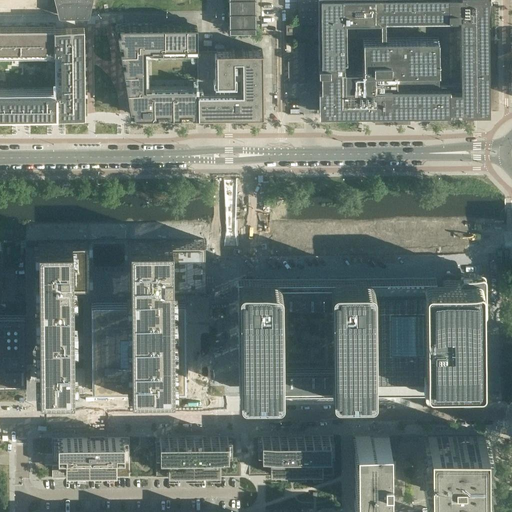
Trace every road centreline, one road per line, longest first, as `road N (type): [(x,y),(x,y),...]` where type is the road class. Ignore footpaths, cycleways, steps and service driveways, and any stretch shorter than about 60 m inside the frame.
road 1 (unclassified): [(20,420),(490,413)]
road 2 (residential): [(20,420),(21,494),(233,494)]
road 3 (tertiary): [(0,158),(282,156)]
road 4 (residential): [(229,266),(229,296),(30,296)]
road 5 (residential): [(282,156),(279,0)]
road 6 (residential): [(490,413),(491,263)]
road 7 (tertiary): [(282,156),(430,153)]
